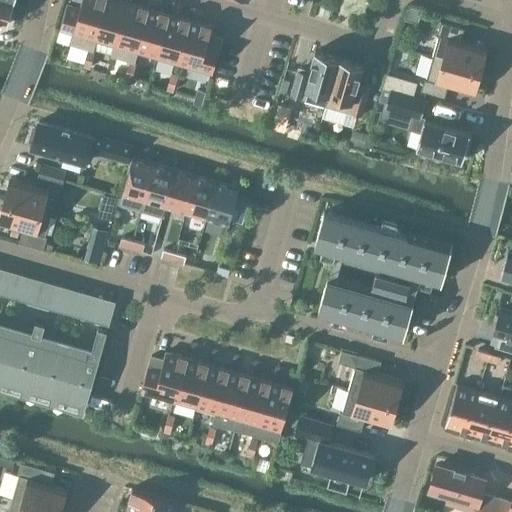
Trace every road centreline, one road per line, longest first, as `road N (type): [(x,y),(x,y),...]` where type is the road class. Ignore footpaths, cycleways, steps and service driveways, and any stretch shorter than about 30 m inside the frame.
road 1 (residential): [(154,290),(240,315),(255,309),(440,365)]
road 2 (residential): [(0,249),(154,290)]
road 3 (residential): [(392,0),(373,39),(269,15)]
road 4 (residential): [(491,179),(511,31)]
road 5 (residential): [(440,365),(479,233)]
road 6 (residential): [(39,0),(0,129)]
road 7 (residential): [(120,406),(154,290)]
